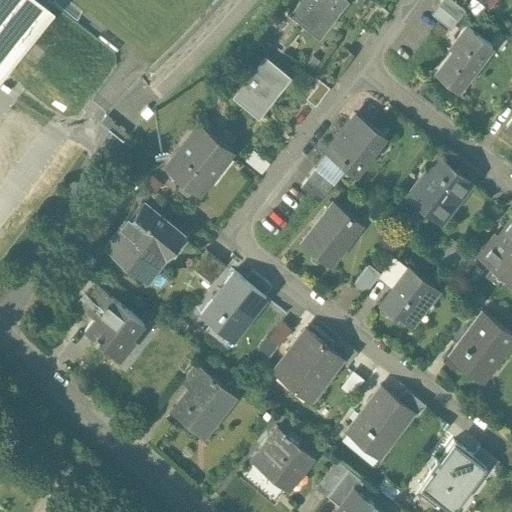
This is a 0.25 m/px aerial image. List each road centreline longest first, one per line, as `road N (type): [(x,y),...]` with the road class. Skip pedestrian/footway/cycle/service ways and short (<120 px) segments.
road 1 (residential): [(235,229),(511,452)]
road 2 (unclassified): [(201,511),(0,332)]
road 3 (residential): [(235,229),(367,63)]
road 4 (residential): [(367,63),(511,171)]
